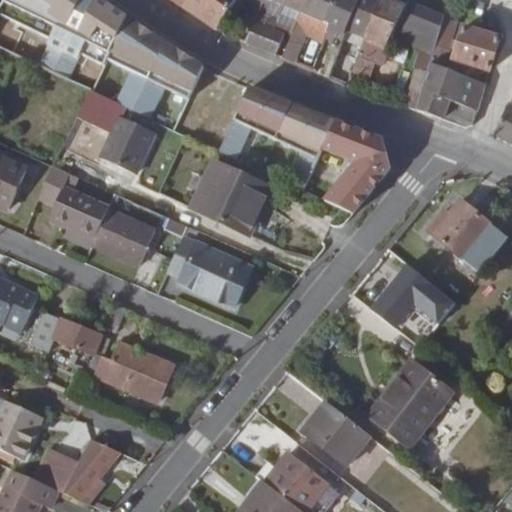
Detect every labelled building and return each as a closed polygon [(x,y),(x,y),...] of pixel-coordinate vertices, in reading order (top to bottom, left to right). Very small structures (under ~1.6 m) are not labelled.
[(34,0),(57,15),(67,0),(34,0)] [(37,66),(91,91),(126,18),(94,0),(67,0),(57,15),(37,66)] [(169,0),(183,9),(188,0),(169,0)] [(188,0),(183,9),(217,32),(234,0),(188,0)] [(285,7),(288,0),(265,0),(244,43),(276,57),(286,35),(275,30),(285,7)] [(302,15),(308,0),(288,0),(285,7),(302,15)] [(324,24),(334,0),(308,0),(302,15),(296,30),(305,34),(324,43),(331,27),(324,24)] [(348,33),(361,0),(334,0),(324,24),(331,27),(324,43),(321,52),(337,58),(348,33)] [(438,39),(445,18),(414,6),(412,9),(406,6),(390,0),(382,0),(365,40),(354,66),(346,85),(366,92),(376,63),(383,47),(387,48),(393,36),(399,23),(438,39)] [(365,40),(382,0),(361,0),(348,33),(365,40)] [(459,23),(445,18),(438,39),(434,54),(431,64),(444,69),(457,26),(459,23)] [(116,103),(147,118),(162,87),(186,98),(199,68),(166,45),(128,19),(108,59),(131,71),(116,103)] [(438,39),(399,23),(393,36),(434,54),(438,39)] [(464,28),(454,60),(490,71),(500,39),(464,28)] [(292,63),(305,34),(296,30),(283,59),(292,63)] [(354,66),(365,40),(348,33),(337,58),(354,66)] [(390,50),(387,48),(383,47),(376,63),(383,66),(390,50)] [(346,85),(354,66),(337,58),(329,79),(346,85)] [(444,69),(431,64),(428,72),(416,111),(443,120),(467,128),(473,126),(486,85),(444,69)] [(416,111),(428,72),(417,69),(406,107),(416,111)] [(314,170),(316,168),(324,150),(336,123),(303,110),(256,92),(250,90),(230,141),(247,147),(254,130),(304,153),(298,163),(314,170)] [(126,108),(91,91),(78,118),(113,135),(101,159),(136,175),(156,134),(121,117),(126,108)] [(495,136),(511,145),(511,105),(509,104),(495,136)] [(336,123),(324,150),(357,163),(325,202),(353,215),(354,214),(391,170),(384,142),(336,123)] [(241,162),(247,147),(230,141),(224,154),(241,162)] [(274,178),(272,176),(241,162),(224,154),(223,153),(217,165),(268,189),(274,178)] [(0,160),(0,203),(10,208),(27,173),(0,160)] [(291,185),(304,192),(314,170),(298,163),(288,184),(291,185)] [(268,189),(217,165),(215,164),(194,209),(249,235),(270,190),(268,189)] [(95,242),(94,246),(141,268),(157,231),(110,210),(111,209),(74,192),(65,188),(71,175),(53,167),(40,200),(55,207),(48,221),(68,230),(95,242)] [(80,179),(71,175),(65,188),(74,192),(80,179)] [(461,200),(449,215),(444,211),(428,232),(481,273),(503,246),(487,233),(493,226),(461,200)] [(188,227),(184,238),(196,243),(200,233),(188,227)] [(92,251),(94,246),(95,242),(68,230),(63,238),(92,251)] [(196,243),(184,238),(168,273),(180,278),(178,283),(235,309),(253,269),(196,243)] [(408,266),(372,310),(395,329),(415,305),(439,324),(456,304),(408,266)] [(0,323),(6,326),(8,319),(25,327),(39,296),(0,278),(0,323)] [(104,328),(113,331),(124,308),(115,304),(104,328)] [(124,308),(113,331),(117,333),(127,310),(124,308)] [(92,376),(92,375),(102,356),(109,339),(46,313),(32,346),(49,353),(55,340),(95,356),(96,359),(89,374),(92,376)] [(22,334),(25,327),(8,319),(6,326),(22,334)] [(102,356),(92,375),(158,404),(175,366),(121,344),(113,361),(102,356)] [(453,395),(411,362),(369,415),(410,448),(453,395)] [(3,399),(0,404),(0,451),(26,463),(46,420),(3,399)] [(325,402),(302,432),(348,468),(371,438),(325,402)] [(80,463),(65,494),(87,504),(108,483),(102,478),(121,454),(92,440),(80,463)] [(59,491),(65,494),(80,463),(48,448),(34,480),(59,491)] [(287,452),(264,482),(302,511),(309,511),(330,485),(287,452)] [(12,470),(5,487),(0,497),(0,511),(38,511),(42,504),(52,508),(59,491),(34,480),(12,470)] [(302,511),(264,482),(263,481),(238,511),(302,511)]
